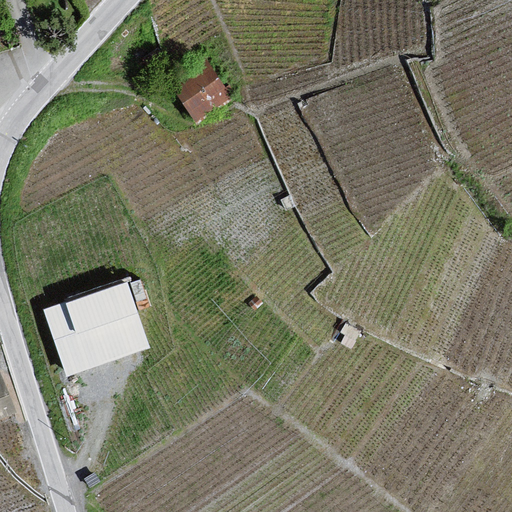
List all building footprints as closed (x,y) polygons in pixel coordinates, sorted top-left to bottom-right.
[(233,99),(206,61),(173,85),(199,122),(233,99)] [(290,195),(283,197),(287,207),(293,205),(290,195)] [(124,285),(48,312),(70,372),(145,345),(124,285)] [(262,303),(256,296),(251,300),(257,307),(262,303)] [(361,331),(346,323),(341,333),(345,335),(340,344),(351,349),(361,331)] [(0,374),(0,419),(16,413),(0,374)]
